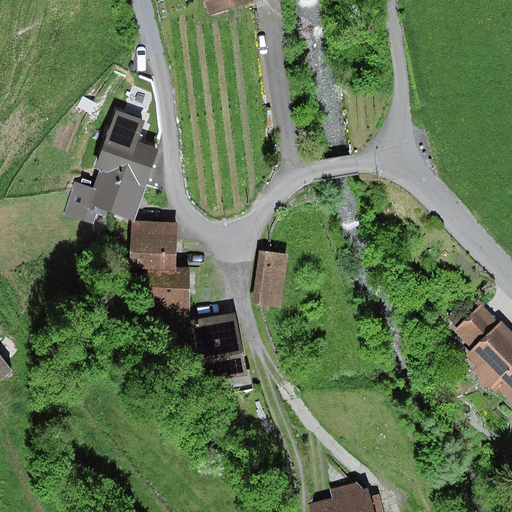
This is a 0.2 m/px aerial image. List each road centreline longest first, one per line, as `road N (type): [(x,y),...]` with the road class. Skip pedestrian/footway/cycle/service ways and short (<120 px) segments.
road 1 (unclassified): [(142,0),(164,87),(171,177),(185,213),(208,232),(235,236),(311,171),(392,160)]
road 2 (track): [(235,236),(238,291),(288,435),(300,511)]
road 3 (track): [(259,353),(323,438),(386,497)]
road 4 (residential): [(511,279),(392,160)]
road 5 (residential): [(392,160),(403,101),(389,0)]
